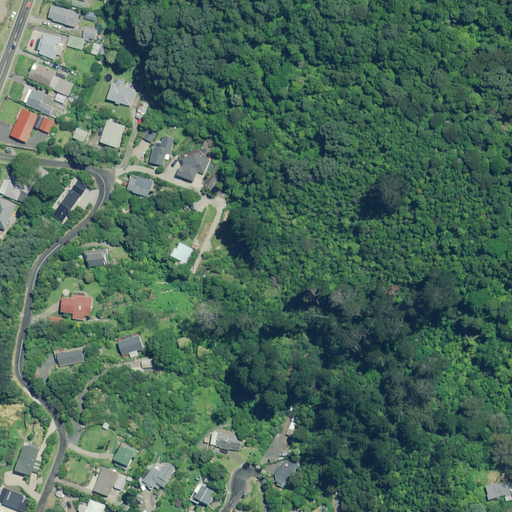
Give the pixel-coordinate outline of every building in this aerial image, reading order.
[(80,13),(52,4),(48,16),(53,17),(53,19),(76,26),(80,13)] [(97,14),(85,10),(83,17),(95,21),(97,14)] [(97,30),(85,26),(82,35),(94,39),(97,30)] [(65,45),(60,44),(61,38),(42,32),(36,55),(56,60),(57,55),(62,56),(65,45)] [(85,39),(71,35),(68,45),(82,49),(85,39)] [(56,72),(35,62),(28,77),(50,86),(56,72)] [(52,88),(59,91),(55,99),(64,103),(67,95),(68,96),(74,83),(61,77),(58,82),(55,81),(52,88)] [(125,81),(121,80),(120,84),(113,82),(108,99),(131,106),(136,89),(124,86),(125,81)] [(45,93),(34,89),(27,104),(43,111),(42,112),(49,115),(53,108),(46,105),(47,104),(41,101),(45,93)] [(148,104),(140,102),(137,117),(145,119),(148,104)] [(43,117),(22,108),(11,134),(27,141),(34,125),(39,128),(43,117)] [(55,122),(45,117),(40,128),(49,133),(55,122)] [(126,126),(108,120),(101,141),(118,147),(126,126)] [(88,131),(78,127),(74,137),(84,141),(88,131)] [(150,161),(163,165),(165,158),(169,159),(175,138),(164,135),(161,147),(154,146),(150,161)] [(199,149),(180,156),(183,162),(177,173),(194,182),(199,172),(203,175),(211,161),(202,155),(199,149)] [(223,177),(215,173),(208,188),(216,192),(223,177)] [(26,182),(8,174),(0,191),(18,200),(26,182)] [(154,181),(132,174),(127,190),(149,197),(154,181)] [(90,187),(79,179),(53,212),(63,221),(90,187)] [(0,227),(5,229),(16,205),(0,197),(0,227)] [(193,249),(180,242),(177,248),(175,247),(171,255),(181,260),(179,264),(184,266),(193,249)] [(109,258),(108,248),(86,251),(88,267),(106,265),(105,258),(109,258)] [(209,264),(197,259),(191,273),(203,278),(209,264)] [(93,297),(72,295),(72,297),(63,296),(62,312),(74,313),(74,322),(84,323),(85,316),(91,316),(93,297)] [(124,335),(125,339),(118,341),(122,355),(130,353),(131,357),(139,355),(138,351),(144,349),(140,335),(134,337),(132,332),(124,335)] [(84,361),(82,349),(57,354),(59,366),(84,361)] [(153,367),(152,358),(142,359),(143,368),(153,367)] [(299,417),(293,415),(289,427),(294,429),(299,417)] [(243,437),(214,432),(211,445),(225,447),(224,448),(240,451),(243,437)] [(42,460),(37,459),(40,446),(25,442),(17,471),(32,475),(33,471),(38,472),(42,460)] [(138,451),(122,444),(114,464),(128,470),(133,456),(136,457),(138,451)] [(284,489),(303,464),(294,457),(286,468),(280,463),(269,478),(284,489)] [(165,468),(155,462),(143,482),(153,488),(157,482),(164,486),(176,467),(168,462),(165,468)] [(109,496),(113,486),(118,473),(104,467),(95,490),(109,496)] [(119,473),(114,486),(121,489),(127,476),(119,473)] [(495,483),(484,486),(489,502),(494,501),(493,499),(496,498),(497,500),(501,499),(501,497),(505,496),(505,497),(511,495),(511,481),(503,484),(502,482),(495,484),(495,483)] [(217,492),(200,483),(191,499),(199,503),(200,501),(209,506),(217,492)] [(106,505),(92,500),(89,507),(83,505),(80,511),(106,511),(104,511),(106,505)]
